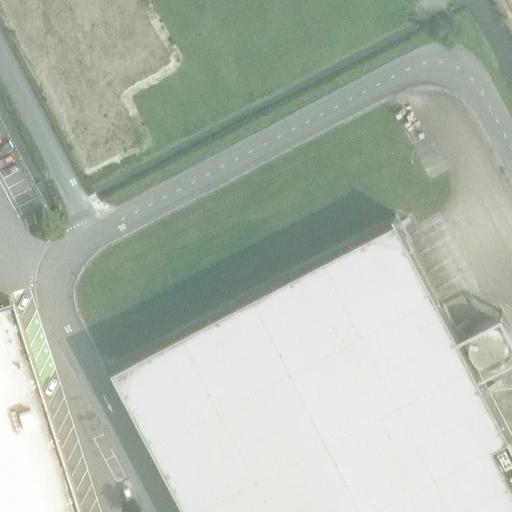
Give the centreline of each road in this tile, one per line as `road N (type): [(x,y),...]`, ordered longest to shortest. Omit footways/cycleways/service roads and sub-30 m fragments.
road 1 (unclassified): [(511,148),(474,79),(410,59),(88,238)]
road 2 (unclassified): [(88,238),(55,270),(52,307),(159,511)]
road 3 (unclassified): [(0,72),(88,238)]
